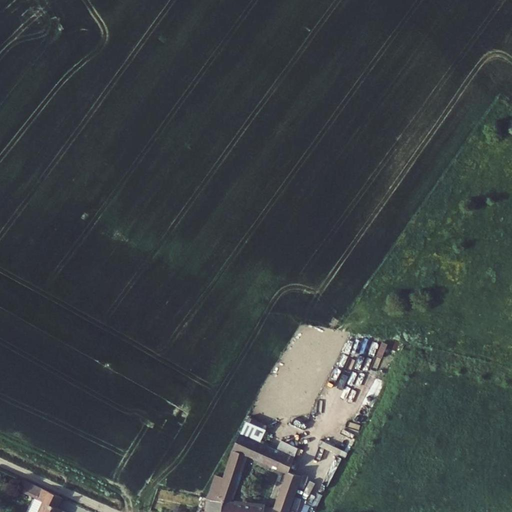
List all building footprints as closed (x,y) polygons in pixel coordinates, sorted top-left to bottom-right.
[(198,511),(262,511),(263,509),(230,505),(243,464),(254,469),(255,463),(284,476),(291,459),(286,457),(275,452),(236,436),(229,454),(219,485),(216,494),(209,493),(204,502),(209,503),(207,510),(200,510),(198,511)] [(275,452),(286,457),(291,447),(280,441),(275,452)] [(272,511),(287,511),(297,480),(284,476),(273,510),(272,511)] [(32,499),(34,500),(39,489),(21,481),(16,491),(32,499)] [(209,493),(216,494),(219,485),(212,484),(209,493)] [(62,511),(55,508),(59,498),(39,489),(34,500),(32,499),(26,511),(62,511)]
